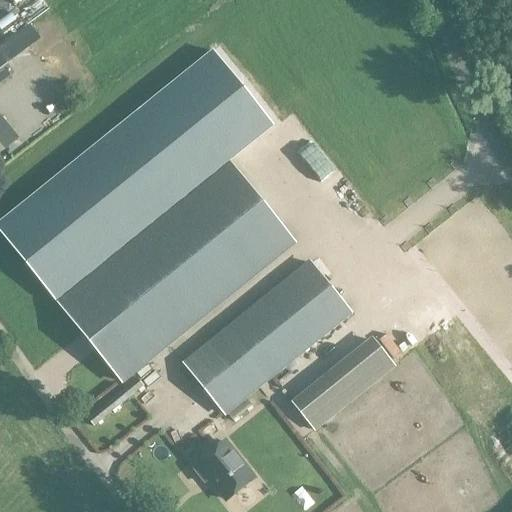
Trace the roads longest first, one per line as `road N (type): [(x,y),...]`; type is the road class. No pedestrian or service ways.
road 1 (track): [(0,337),(133,511)]
road 2 (unclassified): [(511,175),(437,0)]
